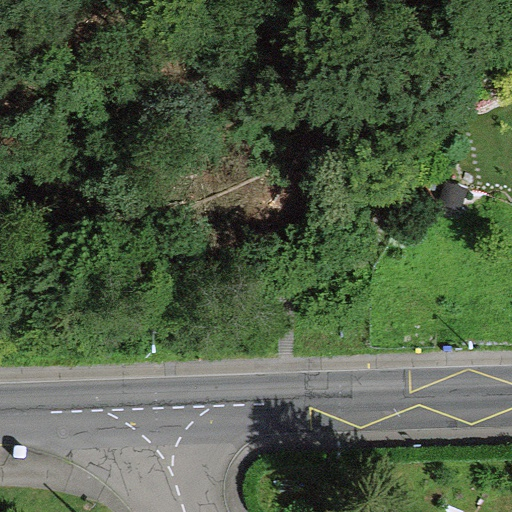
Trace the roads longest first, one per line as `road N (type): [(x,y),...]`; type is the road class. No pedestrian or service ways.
road 1 (residential): [(511,398),(158,408)]
road 2 (residential): [(158,408),(0,412)]
